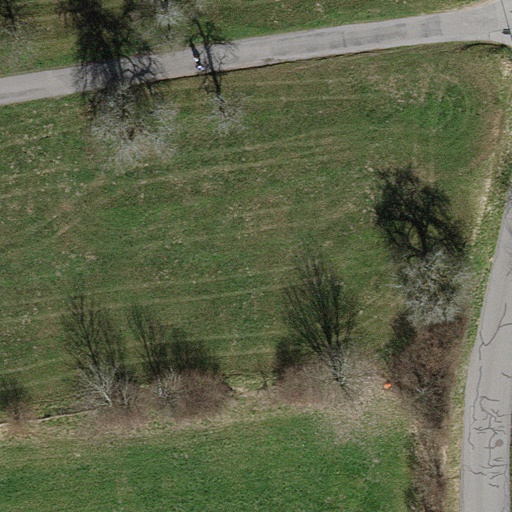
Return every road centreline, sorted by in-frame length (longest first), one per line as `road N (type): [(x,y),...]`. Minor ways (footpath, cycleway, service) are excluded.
road 1 (unclassified): [(511,21),(0,97)]
road 2 (residential): [(487,511),(489,384),(511,284)]
